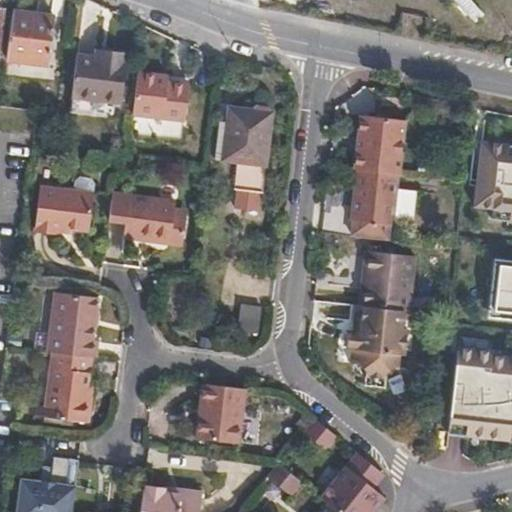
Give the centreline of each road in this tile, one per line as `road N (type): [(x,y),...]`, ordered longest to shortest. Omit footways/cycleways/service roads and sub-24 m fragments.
road 1 (residential): [(282,361),(319,42)]
road 2 (unclassified): [(511,81),(319,42)]
road 3 (residential): [(421,492),(282,361)]
road 4 (unclassified): [(319,42),(166,0)]
road 5 (residential): [(282,361),(253,369),(132,357)]
